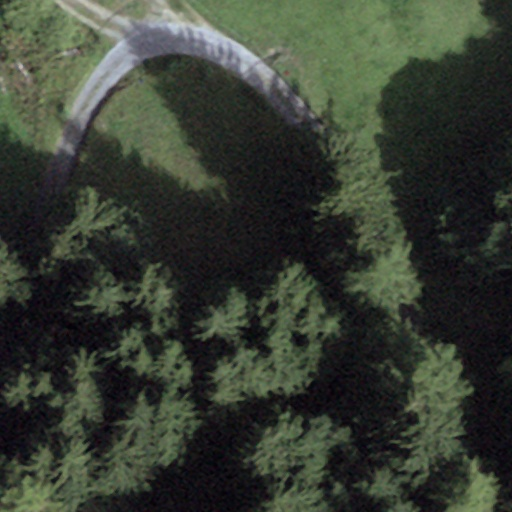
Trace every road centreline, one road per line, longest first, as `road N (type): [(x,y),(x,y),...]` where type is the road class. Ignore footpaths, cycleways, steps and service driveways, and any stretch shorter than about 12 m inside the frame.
road 1 (track): [(511,464),(435,236),(262,76),(223,49),(179,43)]
road 2 (track): [(179,43),(137,51),(85,104),(52,185),(0,381)]
